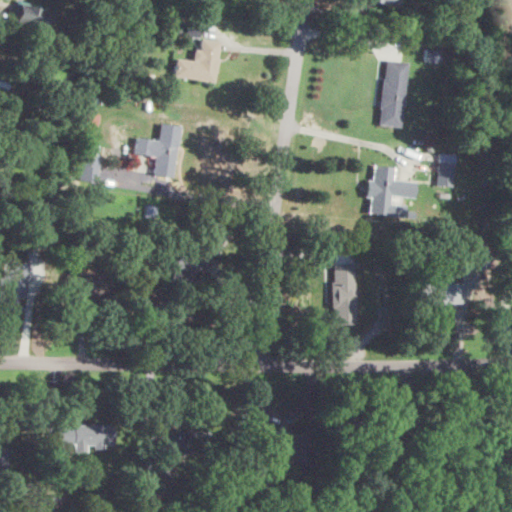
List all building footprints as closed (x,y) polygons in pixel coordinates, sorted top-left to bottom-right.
[(92,0),(96,1),(89,18),(80,15),(85,0),(92,0)] [(41,27),(41,30),(13,23),(17,4),(45,11),(41,27)] [(502,21),(496,23),(493,13),(499,11),(502,21)] [(475,18),(474,34),(452,33),(454,16),(475,18)] [(198,36),(197,38),(183,36),(185,21),(199,23),(198,36)] [(84,33),(69,34),(69,25),(83,25),(84,33)] [(219,44),(218,50),(213,82),(173,76),(176,58),(191,61),(193,49),(198,50),(200,38),(219,41),(219,44)] [(138,46),(137,58),(122,55),(123,44),(138,46)] [(439,62),(423,61),(424,49),(440,50),(439,62)] [(405,74),(403,92),(399,128),(377,125),(379,109),(378,109),(381,79),(383,80),(385,60),(407,63),(405,74)] [(166,81),(164,96),(150,94),(152,79),(166,81)] [(97,96),(96,104),(86,103),(87,95),(97,96)] [(98,113),(93,134),(80,131),(85,111),(98,113)] [(161,124),(177,127),(177,125),(180,126),(171,179),(151,175),(153,164),(146,163),(147,156),(132,154),(135,138),(157,141),(160,124),(161,124)] [(98,146),(98,155),(99,155),(96,183),(78,180),(81,153),(82,153),(83,144),(98,146)] [(435,151),(430,155),(426,150),(431,146),(435,151)] [(454,158),(454,164),(453,164),(451,186),(435,185),(435,182),(437,154),(455,155),(454,158)] [(399,180),(408,182),(414,182),(412,198),(390,196),(389,204),(404,206),(402,217),(387,215),(367,213),(369,198),(364,197),(366,180),(370,180),(372,165),(393,168),(391,180),(399,180)] [(43,207),(33,207),(33,200),(43,199),(43,207)] [(157,206),(154,219),(143,217),(147,204),(157,206)] [(413,210),(413,217),(405,216),(406,209),(413,210)] [(56,240),(50,240),(50,225),(60,225),(60,235),(56,235),(56,240)] [(154,233),(152,241),(143,238),(145,230),(154,233)] [(29,239),(28,255),(19,255),(20,239),(29,239)] [(462,248),(459,255),(452,252),(454,245),(462,248)] [(194,249),(209,261),(181,298),(165,286),(179,268),(173,264),(182,253),(188,257),(194,249)] [(472,257),(473,261),(474,260),(476,266),(467,268),(466,263),(468,262),(467,259),(472,257)] [(354,302),(354,316),(354,324),(332,324),(332,308),(329,308),(329,282),(332,282),(331,266),(353,265),(354,302)] [(111,275),(112,295),(94,296),(94,293),(65,294),(64,278),(64,275),(111,273),(111,275)] [(9,300),(0,300),(0,277),(23,277),(23,300),(9,300)] [(448,303),(448,307),(430,307),(429,305),(415,305),(414,284),(415,283),(462,282),(463,303),(448,303)] [(391,292),(391,300),(388,300),(388,304),(383,303),(383,288),(387,289),(387,292),(391,292)] [(383,319),(383,321),(375,320),(376,306),(385,307),(383,319)] [(395,322),(386,322),(385,307),(394,307),(395,322)] [(375,442),(374,446),(350,443),(353,421),(377,424),(375,442)] [(111,425),(111,446),(84,446),(85,453),(72,452),(71,444),(57,444),(57,428),(72,427),(72,425),(111,425)] [(208,432),(208,453),(165,453),(165,450),(161,450),(161,452),(150,452),(150,432),(161,432),(161,435),(166,435),(166,432),(208,432)] [(277,433),(277,440),(279,440),(279,436),(287,436),(287,441),(291,441),(291,436),(309,436),(309,439),(309,462),(292,462),(292,458),(266,458),(266,433),(277,433)] [(423,475),(410,475),(410,465),(422,465),(423,475)] [(273,491),(260,492),(259,480),(273,479),(273,491)] [(207,499),(198,501),(194,487),(203,485),(207,499)] [(167,486),(166,503),(146,503),(147,486),(167,486)] [(64,497),(64,511),(49,511),(49,497),(64,497)]
